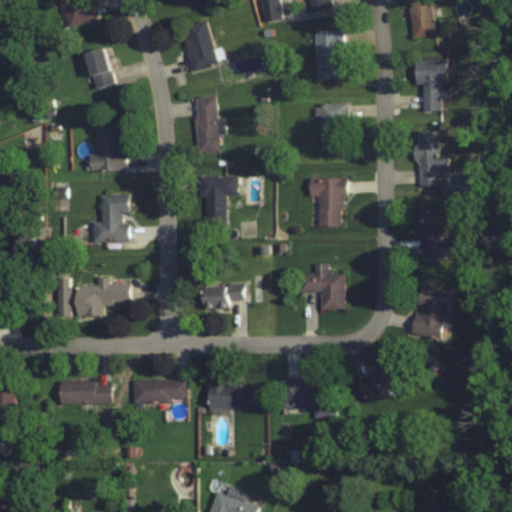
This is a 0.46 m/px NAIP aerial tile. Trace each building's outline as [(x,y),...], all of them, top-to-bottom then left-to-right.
[(86,0),(82,1),(81,0),(55,0),(55,1),(57,0),(61,0),(68,26),(96,19),(91,0),(86,0)] [(261,0),(265,21),(282,18),(279,0),(261,0)] [(334,4),(332,0),(309,0),(313,10),(334,4)] [(435,34),(430,0),(409,0),(414,37),(435,34)] [(182,25),(192,69),(216,64),(207,20),(182,25)] [(316,30),(317,77),(343,77),(342,29),(316,30)] [(86,52),(96,88),(115,82),(105,47),(86,52)] [(446,58),(416,58),(416,84),(424,84),(424,108),(441,108),(441,83),(446,83),(446,58)] [(219,151),(216,96),(196,97),(198,152),(219,151)] [(344,103),(320,103),(320,150),(344,150),(344,103)] [(119,122),(97,122),(97,155),(90,155),(90,170),(127,170),(127,150),(119,150),(119,122)] [(418,129),(417,184),(439,184),(439,168),(448,169),(449,156),(438,156),(439,130),(418,129)] [(0,206),(12,206),(10,168),(0,168),(0,206)] [(199,196),(207,196),(207,222),(226,222),(226,195),(237,195),(237,175),(199,175),(199,196)] [(319,195),(319,226),(342,226),(342,196),(348,196),(348,177),(310,177),(310,195),(319,195)] [(102,194),(102,222),(93,222),(93,241),(129,241),(129,222),(123,222),(123,214),(129,214),(129,194),(102,194)] [(457,254),(457,236),(448,236),(447,206),(420,207),(421,255),(457,254)] [(0,314),(16,314),(17,259),(0,258),(0,314)] [(344,309),(344,273),(328,273),(328,263),(315,262),(315,273),(299,273),(299,291),(321,291),(321,309),(344,309)] [(98,285),(76,285),(76,315),(102,315),(102,302),(130,302),(130,283),(109,283),(109,277),(98,277),(98,285)] [(229,308),(229,299),(244,299),(244,284),(203,284),(203,308),(229,308)] [(450,289),(422,284),(413,334),(442,339),(450,289)] [(70,288),(59,288),(59,315),(70,315),(70,288)] [(402,383),(391,362),(356,381),(366,402),(402,383)] [(187,379),(134,379),(134,403),(187,403),(187,379)] [(282,379),(282,408),(315,407),(315,417),(332,417),(331,384),(300,385),(300,379),(282,379)] [(111,404),(111,381),(59,381),(59,404),(111,404)] [(255,408),(255,382),(210,382),(210,408),(255,408)] [(15,390),(0,389),(0,432),(15,432),(15,390)] [(256,511),(259,505),(216,492),(209,511),(256,511)] [(0,511),(27,511),(28,503),(0,502),(0,511)]
